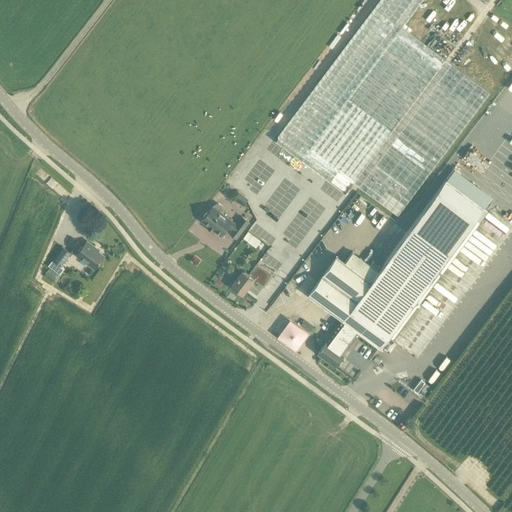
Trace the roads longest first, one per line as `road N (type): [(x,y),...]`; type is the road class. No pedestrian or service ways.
road 1 (tertiary): [(399,437),(166,263),(0,94)]
road 2 (unknown): [(346,398),(438,351),(511,255)]
